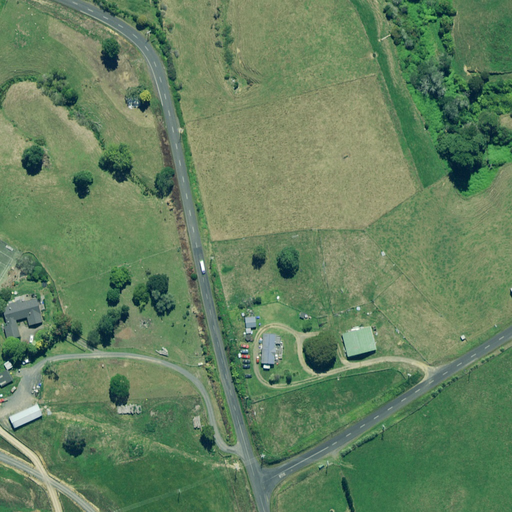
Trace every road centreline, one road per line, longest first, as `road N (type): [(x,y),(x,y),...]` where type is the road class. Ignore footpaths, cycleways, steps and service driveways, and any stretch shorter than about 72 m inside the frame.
road 1 (unclassified): [(65,0),(136,37),(156,64),(257,486)]
road 2 (unclassified): [(257,486),(511,333)]
